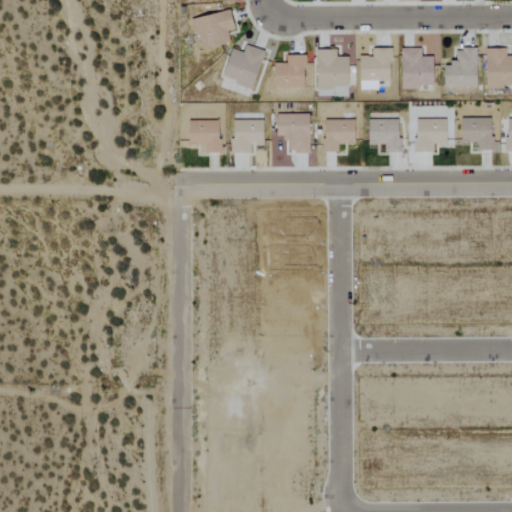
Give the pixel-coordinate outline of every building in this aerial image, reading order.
[(196,50),(227,44),(225,32),(231,30),(227,12),(190,19),(196,50)] [(389,82),(388,49),(371,49),(371,57),(357,57),(358,91),(376,90),(376,82),(389,82)] [(429,89),(430,58),(419,58),(419,49),(399,49),(398,88),(429,89)] [(474,88),(474,50),(454,50),(453,64),(441,64),(441,88),(474,88)] [(313,51),(314,97),(346,96),(346,58),(335,58),(334,51),(313,51)] [(306,115),(272,116),(272,140),(286,139),(287,154),(307,153),(306,115)] [(489,119),(458,120),(458,144),(475,143),(475,152),(489,152),(489,119)] [(511,119),(503,119),(503,153),(511,152),(511,119)] [(398,155),(397,120),(365,120),(365,147),(377,146),(377,155),(398,155)] [(215,121),(186,122),(186,146),(200,146),(200,154),(218,154),(218,141),(216,141),(215,121)] [(229,121),(230,155),(254,154),(253,147),(260,147),(260,121),(229,121)] [(326,167),(326,154),(336,153),(336,146),(352,145),(352,121),(320,121),(321,152),(307,152),(308,167),(326,167)]
